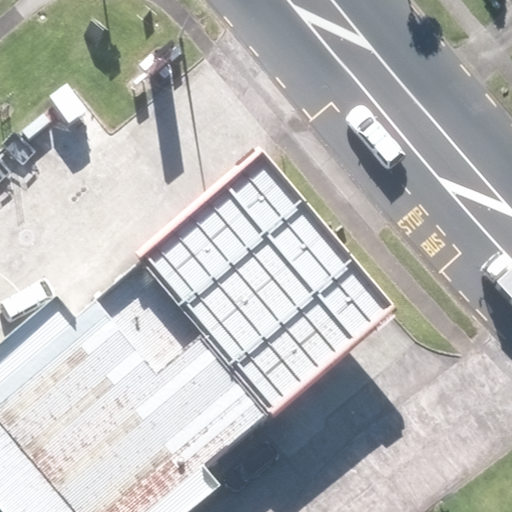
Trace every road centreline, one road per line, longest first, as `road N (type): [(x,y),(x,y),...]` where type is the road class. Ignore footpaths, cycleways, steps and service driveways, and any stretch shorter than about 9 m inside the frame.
road 1 (unknown): [(163,156),(432,458)]
road 2 (secondary): [(281,0),(511,259)]
